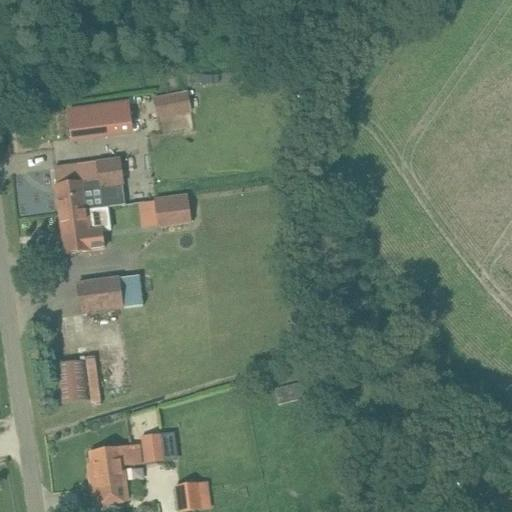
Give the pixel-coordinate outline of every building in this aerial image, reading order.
[(183,93),(154,99),(157,116),(187,110),(183,93)] [(127,104),(69,111),(73,142),(131,134),(127,104)] [(98,163),(54,169),(60,214),(108,208),(125,205),(123,189),(125,189),(121,160),(99,164),(98,163)] [(188,202),(155,205),(159,234),(192,229),(188,202)] [(108,208),(60,214),(66,255),(90,252),(104,250),(102,233),(111,232),(108,208)] [(118,279),(78,284),(81,315),(122,309),(144,305),(140,276),(118,279)] [(58,361),(60,405),(100,404),(98,359),(58,361)] [(275,388),(279,406),(306,400),(302,382),(275,388)] [(166,462),(162,435),(140,438),(145,465),(166,462)] [(141,464),(139,448),(91,454),(95,477),(90,478),(94,507),(127,502),(122,467),(141,464)] [(178,511),(197,511),(210,510),(206,482),(174,487),(178,511)]
